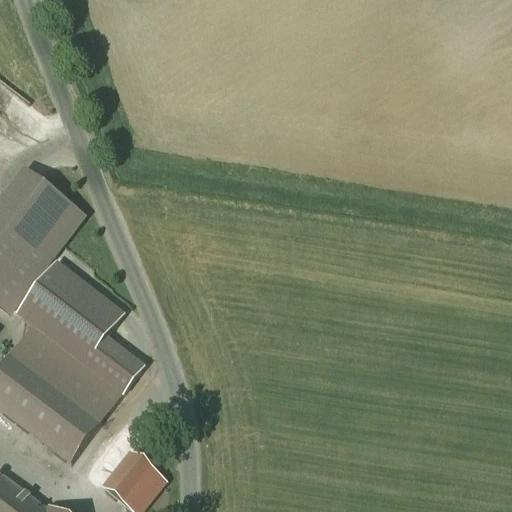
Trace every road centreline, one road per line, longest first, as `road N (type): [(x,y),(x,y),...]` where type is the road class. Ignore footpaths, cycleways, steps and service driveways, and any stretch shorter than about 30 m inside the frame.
road 1 (unclassified): [(191,511),(178,395),(27,0)]
road 2 (unknown): [(178,395),(49,502)]
